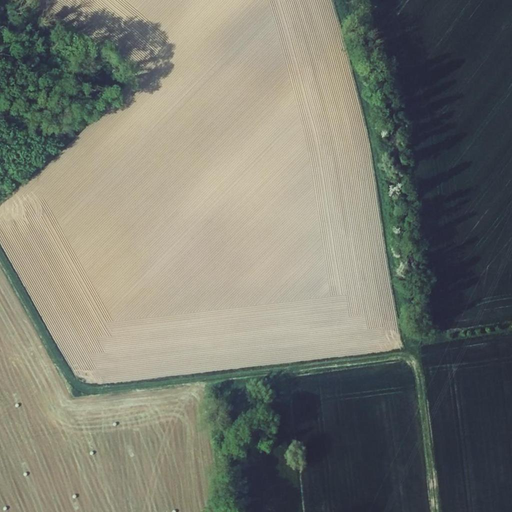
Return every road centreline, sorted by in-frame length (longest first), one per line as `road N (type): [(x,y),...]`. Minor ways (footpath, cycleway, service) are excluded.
road 1 (track): [(434,511),(414,372),(403,359),(81,389),(0,256)]
road 2 (track): [(336,0),(403,359)]
